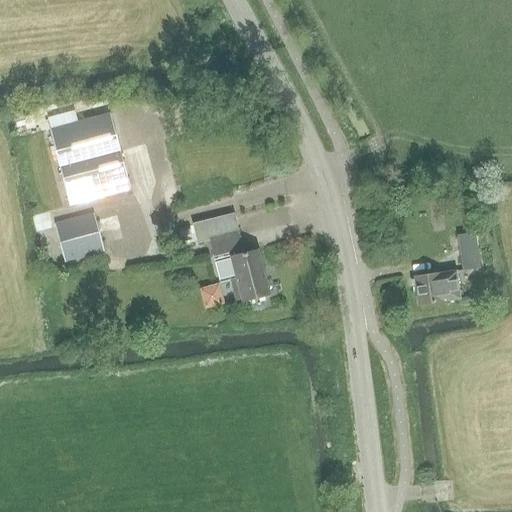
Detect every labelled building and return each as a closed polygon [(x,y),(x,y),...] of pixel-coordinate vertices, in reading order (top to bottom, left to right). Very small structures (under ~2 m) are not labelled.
[(70,206),(131,190),(111,114),(50,130),(70,206)] [(65,262),(104,251),(94,214),(55,224),(65,262)] [(239,230),(209,238),(221,285),(230,283),(234,302),(242,300),(243,302),(270,295),(258,251),(245,254),(239,230)] [(458,242),(461,271),(480,269),(475,240),(474,234),(457,236),(458,242)] [(418,306),(460,300),(456,271),(414,277),(418,306)]
